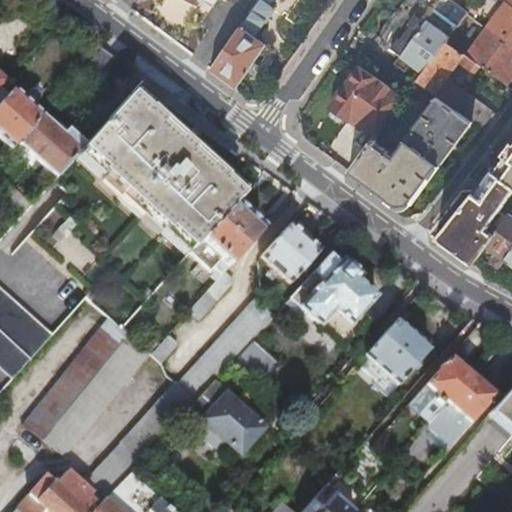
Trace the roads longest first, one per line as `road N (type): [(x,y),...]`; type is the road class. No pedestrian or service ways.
road 1 (residential): [(258,133),(446,275),(511,312)]
road 2 (residential): [(79,0),(258,133)]
road 3 (residential): [(353,0),(258,133)]
